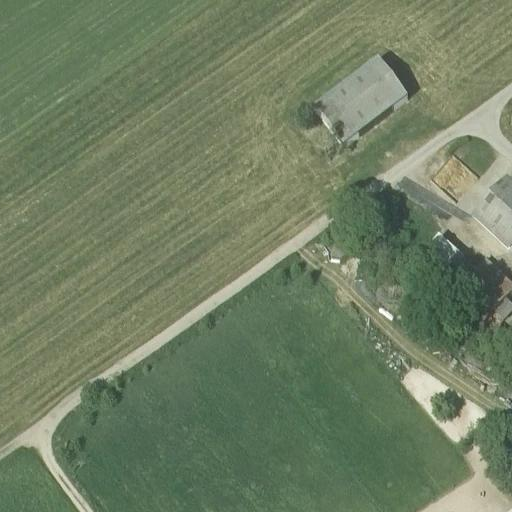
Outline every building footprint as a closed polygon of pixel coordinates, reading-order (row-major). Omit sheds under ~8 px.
[(382,58),(314,113),(343,152),(411,97),(382,58)] [(511,250),(511,190),(505,184),(472,219),(509,253),(511,250)] [(463,264),(425,230),(398,259),(436,293),(463,264)] [(511,294),(511,288),(484,263),(475,274),(463,264),(436,293),(479,330),(493,315),(504,303),(511,294)] [(511,312),(511,310),(504,303),(493,315),(502,323),(511,312)]
